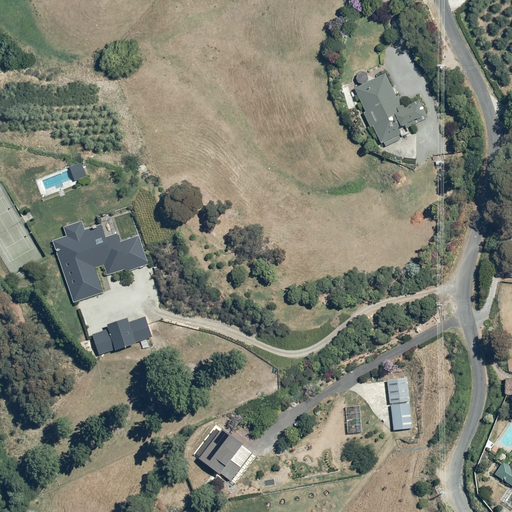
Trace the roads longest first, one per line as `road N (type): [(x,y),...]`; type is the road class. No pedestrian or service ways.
road 1 (residential): [(441,0),(484,97),(495,154),(465,289),(479,375),(456,476),(465,511)]
road 2 (unknown): [(469,264),(368,306),(307,349),(129,300)]
